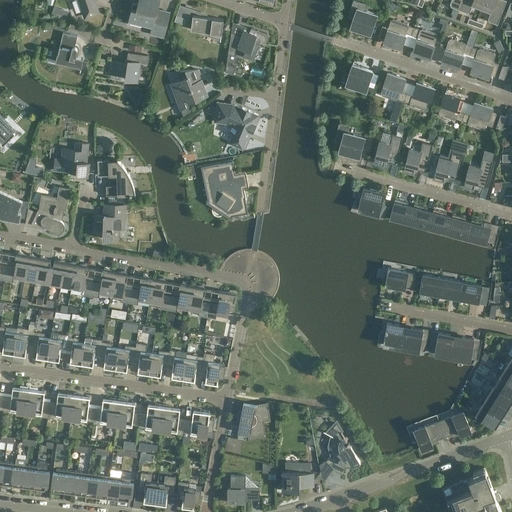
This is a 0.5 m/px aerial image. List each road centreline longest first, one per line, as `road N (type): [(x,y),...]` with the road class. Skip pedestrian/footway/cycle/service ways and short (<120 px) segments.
road 1 (residential): [(226,399),(243,283),(72,245)]
road 2 (residential): [(226,399),(0,366)]
road 3 (residential): [(337,498),(509,435)]
road 4 (residential): [(511,100),(340,42)]
road 5 (residential): [(511,213),(339,168)]
road 6 (residential): [(511,328),(387,305)]
